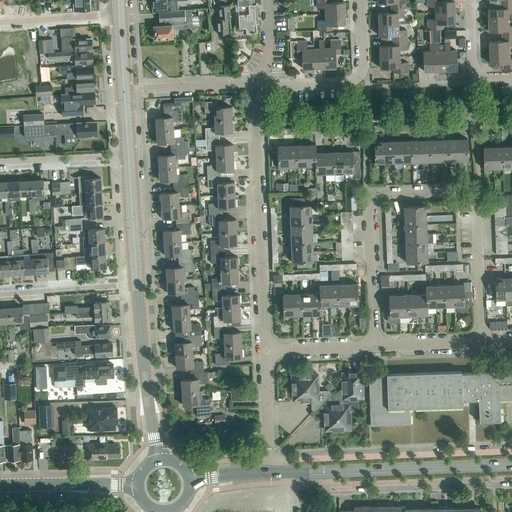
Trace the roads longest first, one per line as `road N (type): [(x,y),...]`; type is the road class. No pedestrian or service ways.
road 1 (residential): [(265,350),(256,102),(268,86),(358,77),(365,63),(362,0)]
road 2 (residential): [(481,343),(476,208),(456,191),(386,195),(368,211),(375,346)]
road 3 (residential): [(511,451),(270,460)]
road 4 (residential): [(268,0),(266,62),(252,78),(124,89)]
road 5 (residential): [(320,472),(320,485),(511,478)]
road 6 (secondary): [(320,472),(511,464)]
road 7 (secondary): [(159,461),(138,284)]
road 8 (residential): [(0,293),(138,284)]
road 9 (secondary): [(0,485),(138,485)]
road 10 (residential): [(0,165),(130,159)]
road 11 (secondary): [(138,284),(130,159)]
road 12 (residential): [(120,14),(0,23)]
